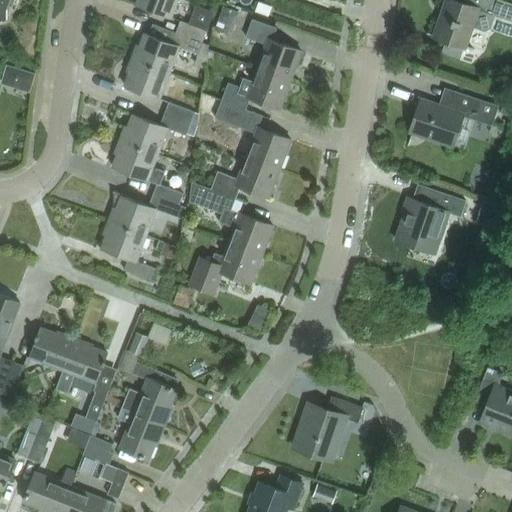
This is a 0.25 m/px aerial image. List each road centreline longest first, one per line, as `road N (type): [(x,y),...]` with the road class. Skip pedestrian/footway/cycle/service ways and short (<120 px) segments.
road 1 (unclassified): [(304,331),(343,224),(378,0)]
road 2 (residential): [(479,471),(416,442),(380,380),(304,331)]
road 3 (residential): [(0,191),(28,186),(53,155),(77,0)]
road 4 (unclassified): [(175,511),(304,331)]
